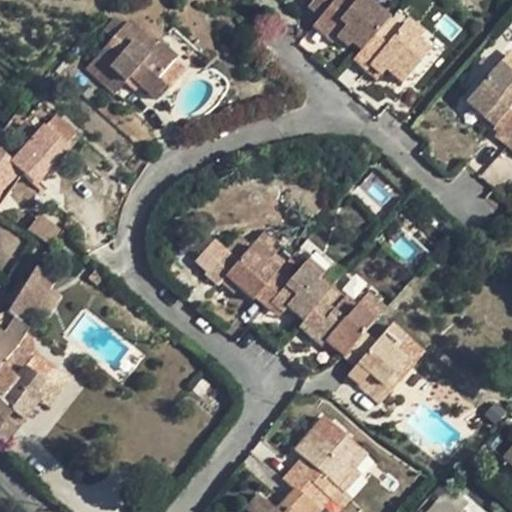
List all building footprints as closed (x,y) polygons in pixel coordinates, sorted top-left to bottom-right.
[(313,0),(307,8),(319,18),(325,12),(334,0),(313,0)] [(354,0),(334,0),(325,12),(338,23),(344,28),(335,39),(347,49),(351,45),(360,52),(361,52),(387,22),(388,21),(363,0),(356,0),(356,1),(354,0)] [(319,18),(311,28),(324,39),(338,23),(325,12),(319,18)] [(360,52),(352,61),(365,72),(368,67),(380,77),(385,71),(402,86),(429,53),(416,43),(422,36),(405,23),(399,30),(387,22),(361,52),(360,52)] [(135,38),(139,34),(127,23),(124,27),(135,38)] [(338,23),(324,39),(330,45),(335,39),(344,28),(338,23)] [(175,60),(158,44),(154,48),(139,34),(135,38),(124,27),(87,68),(115,95),(125,83),(130,78),(140,87),(155,100),(165,89),(156,80),(174,62),(175,60)] [(511,61),(505,56),(500,62),(511,72),(511,61)] [(165,89),(182,70),(174,62),(156,80),(165,89)] [(511,72),(500,62),(465,103),(494,128),(508,112),(511,107),(511,72)] [(368,67),(365,72),(376,82),(380,77),(368,67)] [(130,78),(125,83),(135,92),(140,87),(130,78)] [(511,115),(508,112),(494,128),(498,132),(494,137),(506,148),(511,140),(511,115)] [(7,159),(0,153),(0,206),(22,176),(32,185),(43,174),(47,177),(80,142),(54,119),(38,137),(25,126),(15,137),(27,148),(23,152),(15,146),(10,150),(14,153),(7,159)] [(27,233),(48,247),(57,235),(38,219),(27,233)] [(263,233),(256,241),(274,257),(275,255),(280,249),(263,233)] [(237,238),(224,253),(236,264),(224,278),(237,289),(253,302),(255,299),(264,290),(275,276),(278,273),(268,264),(274,257),(256,241),(250,249),(237,238)] [(214,244),(198,262),(208,271),(224,253),(214,244)] [(236,264),(224,253),(208,271),(204,275),(217,286),(220,283),(224,278),(236,264)] [(11,307),(5,315),(12,320),(17,323),(28,307),(35,311),(48,290),(54,282),(44,276),(55,260),(44,254),(39,263),(34,270),(25,284),(11,307)] [(268,264),(278,273),(286,264),(275,255),(274,257),(268,264)] [(286,286),(275,276),(264,290),(274,299),(270,304),(282,315),(287,308),(303,323),(320,303),(331,291),(318,281),(324,274),(308,261),(286,286)] [(237,289),(224,278),(220,283),(232,294),(237,289)] [(20,279),(6,304),(11,307),(25,284),(20,279)] [(60,297),(48,290),(35,311),(46,319),(60,297)] [(264,290),(255,299),(266,308),(270,304),(274,299),(264,290)] [(367,295),(360,302),(379,318),(385,310),(367,295)] [(332,312),(314,333),(325,343),(342,358),(364,334),(379,318),(360,302),(355,308),(344,298),(332,312)] [(332,312),(320,303),(303,323),(299,328),(310,338),(314,333),(332,312)] [(270,304),(266,308),(278,319),(282,315),(270,304)] [(4,314),(0,315),(0,336),(2,337),(12,320),(5,315),(4,314)] [(0,336),(0,368),(8,359),(17,348),(28,331),(17,323),(12,320),(2,337),(0,336)] [(354,368),(347,377),(379,405),(400,382),(393,376),(405,362),(394,353),(406,339),(391,326),(375,344),(354,368)] [(325,343),(314,333),(310,338),(321,348),(325,343)] [(375,344),(364,334),(342,358),(354,368),(375,344)] [(22,371),(8,359),(0,368),(0,427),(11,413),(23,422),(38,401),(40,399),(35,396),(54,370),(34,355),(22,371)] [(405,362),(393,376),(400,382),(412,368),(405,362)] [(68,380),(54,370),(35,396),(40,399),(38,401),(47,408),(68,380)] [(0,427),(0,441),(5,445),(23,422),(11,413),(0,427)] [(360,453),(322,420),(293,452),(301,459),(311,467),(302,477),(298,473),(288,484),(294,489),(317,509),(319,511),(329,501),(322,495),(331,485),(337,490),(338,489),(354,470),(349,465),(360,453)] [(511,449),(502,461),(511,469),(511,449)] [(301,459),(293,468),(298,473),(302,477),(311,467),(301,459)] [(283,480),(288,484),(298,473),(293,468),(283,480)] [(337,490),(331,485),(322,495),(329,501),(340,511),(350,499),(338,489),(337,490)] [(294,489),(280,504),(288,511),(289,511),(314,511),(317,509),(294,489)] [(427,511),(458,511),(462,508),(444,492),(427,511)] [(245,511),(289,511),(288,511),(287,511),(279,511),(276,509),(274,511),(257,496),(244,511),(245,511)]
